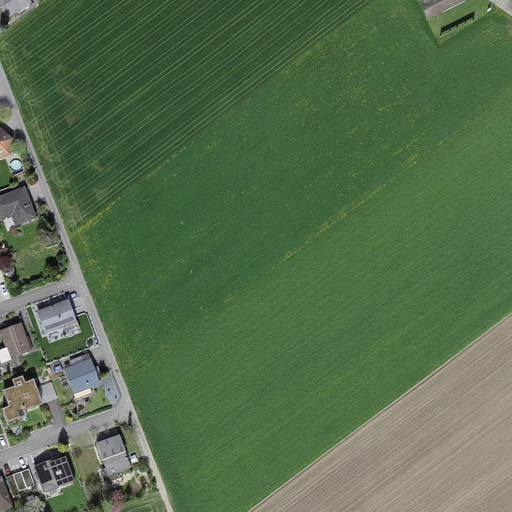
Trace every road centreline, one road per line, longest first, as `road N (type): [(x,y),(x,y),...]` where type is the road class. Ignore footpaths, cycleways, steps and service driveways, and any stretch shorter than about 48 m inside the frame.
road 1 (residential): [(76,281),(7,101)]
road 2 (residential): [(127,409),(76,281)]
road 3 (residential): [(127,409),(0,456)]
